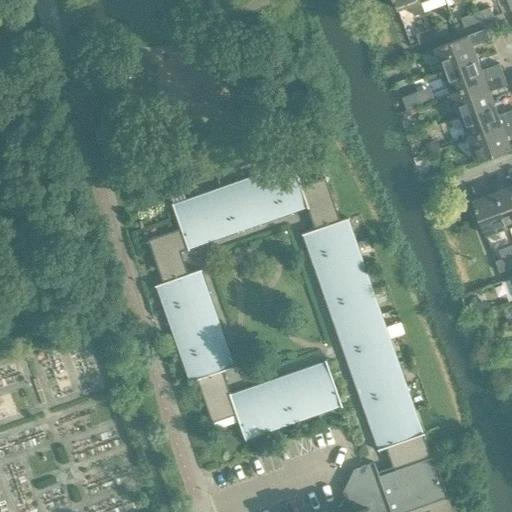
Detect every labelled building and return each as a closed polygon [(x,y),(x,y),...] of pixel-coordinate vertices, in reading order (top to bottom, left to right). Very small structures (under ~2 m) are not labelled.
[(420,0),(393,0),(398,11),(410,6),(414,16),(425,12),(421,2),(420,0)] [(480,22),(494,17),(491,7),(476,13),(480,22)] [(476,13),(462,18),(465,27),(480,22),(476,13)] [(435,39),(450,33),(446,24),(432,30),(435,39)] [(491,40),(487,29),(435,48),(444,71),(477,58),(473,47),(491,40)] [(432,30),(416,36),(420,45),(435,39),(432,30)] [(482,70),(477,58),(444,71),(452,94),(503,74),(499,63),(482,70)] [(508,86),(503,74),(452,94),(461,116),(494,103),(490,92),(508,86)] [(410,84),(408,79),(397,83),(398,88),(410,84)] [(429,87),(402,98),(407,110),(434,99),(429,87)] [(494,103),(461,116),(469,139),(511,122),(511,109),(498,115),(494,103)] [(507,137),(511,135),(511,122),(469,139),(478,162),(511,149),(507,137)] [(440,148),(437,140),(427,144),(430,152),(440,148)] [(431,155),(424,158),(428,168),(435,165),(431,155)] [(315,160),(308,163),(311,170),(318,168),(315,160)] [(376,449),(376,450),(384,447),(422,434),(423,434),(423,433),(422,433),(347,219),(348,219),(348,218),(339,220),(324,177),(300,186),(291,161),(290,161),(291,162),(172,204),(172,203),(170,203),(179,228),(147,240),(162,283),(153,286),(154,287),(155,286),(188,381),(187,382),(187,383),(196,380),(211,423),(235,414),(244,441),(244,440),(245,439),(339,406),(340,407),(341,406),(325,360),(323,360),(324,361),(231,394),(222,370),(235,365),(235,364),(234,365),(201,270),(202,270),(202,268),(188,273),(181,250),(188,248),(188,249),(189,249),(189,248),(307,206),(315,228),(301,232),(302,233),(303,233),(377,448),(376,449)] [(511,225),(511,186),(496,192),(509,227),(511,225)] [(473,201),(486,236),(509,227),(496,192),(473,201)] [(473,304),(477,316),(489,312),(485,300),(473,304)] [(449,511),(427,447),(422,434),(384,447),(392,470),(378,475),(373,462),(361,466),(356,477),(354,476),(347,489),(349,490),(342,505),(340,504),(339,505),(336,506),(338,511),(325,511),(324,511),(449,511)]
